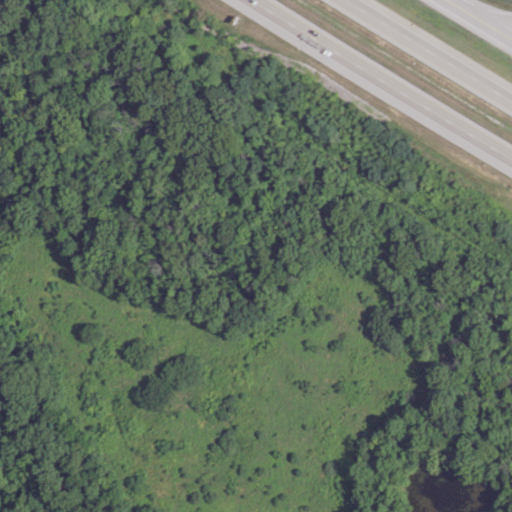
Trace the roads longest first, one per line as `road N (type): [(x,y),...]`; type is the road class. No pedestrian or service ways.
road 1 (motorway): [(252,0),(511,158)]
road 2 (motorway): [(511,101),(346,0)]
